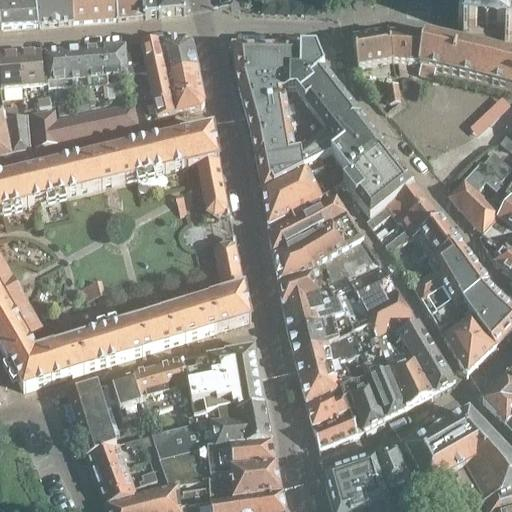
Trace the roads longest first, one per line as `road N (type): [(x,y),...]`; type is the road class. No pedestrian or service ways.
road 1 (residential): [(511,296),(478,263),(305,28)]
road 2 (residential): [(23,413),(45,395),(266,336)]
road 3 (residential): [(465,403),(338,201)]
road 4 (residential): [(0,171),(226,116)]
road 5 (residential): [(266,336),(226,116)]
road 6 (residential): [(511,48),(414,28),(305,28)]
road 7 (residential): [(0,43),(205,29)]
road 8 (residential): [(305,511),(266,336)]
road 9 (residential): [(23,413),(38,419),(86,511)]
